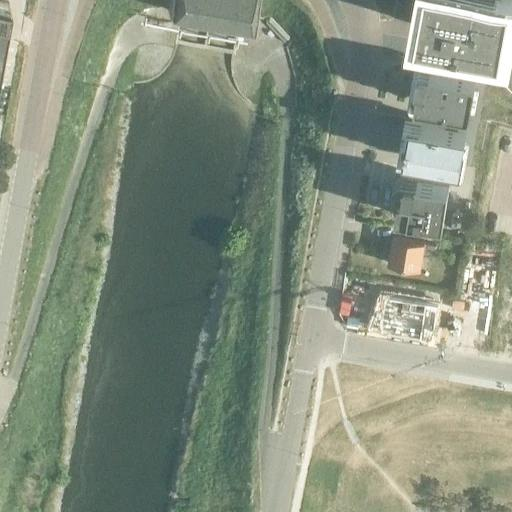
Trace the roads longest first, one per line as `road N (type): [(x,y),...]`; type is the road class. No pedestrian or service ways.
road 1 (residential): [(305,342),(359,43),(348,0)]
road 2 (tertiary): [(0,298),(49,0)]
road 3 (residential): [(511,378),(305,342)]
road 4 (residential): [(305,342),(271,511)]
